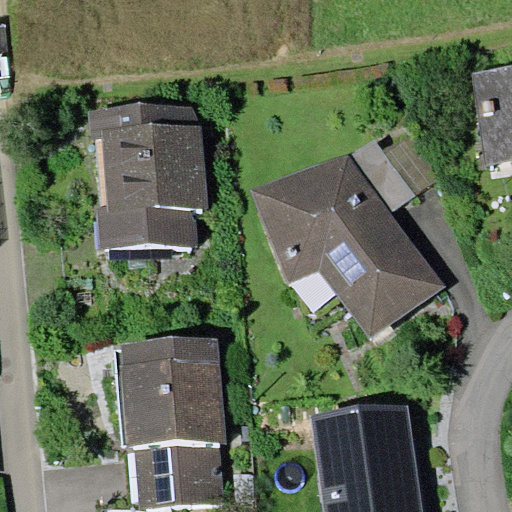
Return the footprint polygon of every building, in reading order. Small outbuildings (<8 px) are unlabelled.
[(511,66),(474,72),(487,161),(511,157),(511,66)] [(96,208),(100,250),(197,241),(194,208),(210,206),(202,123),(195,124),(193,101),(141,106),(88,111),(90,140),(100,139),(106,207),(96,208)] [(410,133),(384,150),(415,198),(441,180),(410,133)] [(351,154),(392,213),(415,198),(384,150),(375,138),(351,154)] [(320,272),(370,339),(446,286),(392,213),(351,154),(251,191),(289,283),(320,272)] [(218,337),(121,344),(121,349),(116,349),(123,445),(135,444),(139,505),(139,508),(172,505),(225,502),(220,444),(226,444),(218,337)] [(324,511),(423,511),(409,403),(311,416),(324,511)]
